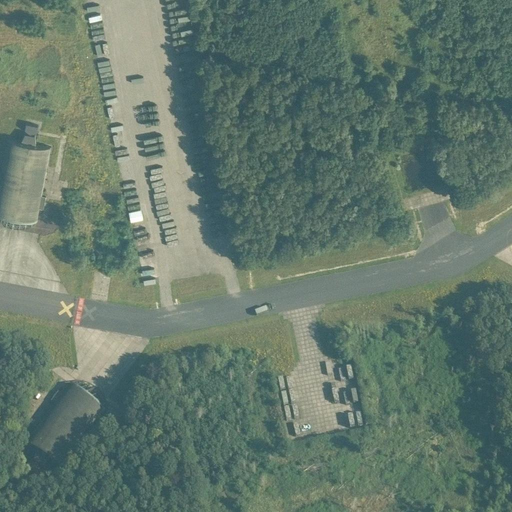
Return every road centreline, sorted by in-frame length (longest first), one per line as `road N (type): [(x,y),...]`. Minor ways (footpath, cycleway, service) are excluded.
road 1 (unknown): [(82,308),(157,319),(448,259)]
road 2 (unknown): [(511,491),(448,259)]
